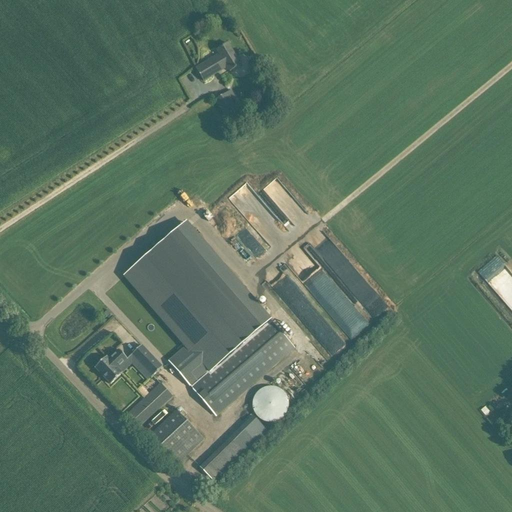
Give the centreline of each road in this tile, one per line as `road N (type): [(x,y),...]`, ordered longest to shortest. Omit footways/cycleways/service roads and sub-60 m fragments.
road 1 (track): [(249,280),(511,67)]
road 2 (unclassified): [(218,511),(166,470),(0,296)]
road 3 (unclassified): [(0,214),(206,85)]
